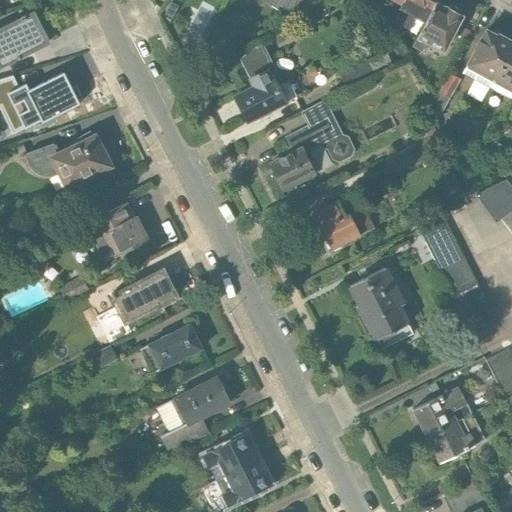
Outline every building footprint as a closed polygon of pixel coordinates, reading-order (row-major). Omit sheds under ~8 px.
[(272,0),(269,6),(293,19),(316,0),(272,0)] [(401,7),(427,22),(438,1),(437,1),(437,0),(392,0),(403,5),(401,7)] [(427,22),(413,46),(427,53),(431,45),(443,51),(450,40),(457,26),(463,16),(460,10),(453,5),(447,7),(438,1),(427,22)] [(171,21),(178,6),(171,3),(164,17),(171,21)] [(48,42),(34,14),(0,30),(0,69),(21,59),(20,56),(48,42)] [(354,18),(351,25),(355,33),(363,36),(370,32),(373,24),(369,17),(362,14),(354,18)] [(469,31),(462,27),(459,34),(466,38),(469,31)] [(486,29),(462,74),(488,88),(493,80),(511,44),(511,39),(502,35),(499,36),(486,29)] [(493,80),(488,88),(511,100),(511,43),(511,44),(493,80)] [(288,80),(277,86),(258,46),(240,60),(254,87),(236,96),(249,121),(297,97),(288,80)] [(346,89),(392,66),(385,52),(339,74),(346,89)] [(0,79),(0,108),(0,109),(1,108),(12,103),(24,127),(12,133),(13,134),(41,120),(42,122),(79,104),(78,102),(83,99),(76,85),(71,87),(64,72),(29,90),(26,84),(19,88),(13,76),(0,79)] [(450,98),(461,79),(449,73),(438,92),(450,98)] [(435,104),(444,109),(450,98),(438,92),(435,104)] [(444,109),(435,104),(434,110),(438,119),(444,109)] [(464,110),(459,120),(466,129),(474,115),(464,110)] [(325,119),(286,139),(293,152),(270,164),(284,190),(287,188),(289,192),(297,188),(295,184),(316,174),(310,162),(313,154),(324,149),(330,151),(334,160),(340,162),(351,156),(353,150),(348,141),(343,139),(339,132),(333,135),(325,119)] [(391,175),(444,149),(436,134),(384,161),(391,175)] [(27,155),(25,156),(25,158),(26,160),(26,162),(27,165),(29,167),(30,168),(32,170),(33,172),(35,173),(37,174),(39,175),(42,176),(44,176),(46,177),(48,177),(51,177),(53,176),(55,176),(57,175),(60,174),(62,173),(63,171),(65,170),(73,185),(110,166),(108,162),(112,160),(106,149),(102,150),(96,137),(84,143),(81,137),(57,148),(55,145),(54,145),(27,154),(27,155)] [(511,186),(506,178),(475,194),(476,196),(487,210),(511,191),(511,186)] [(501,220),(511,212),(511,191),(487,210),(497,224),(501,220)] [(345,215),(339,202),(314,214),(332,250),(361,236),(360,234),(374,228),(368,214),(353,221),(349,213),(345,215)] [(131,219),(123,204),(86,223),(106,263),(148,241),(136,217),(131,219)] [(509,230),(511,227),(511,212),(501,220),(509,230)] [(427,245),(450,233),(440,213),(417,225),(427,245)] [(450,233),(427,245),(434,258),(457,246),(450,233)] [(457,246),(434,258),(440,271),(464,259),(457,246)] [(464,259),(440,271),(447,285),(470,273),(464,259)] [(377,340),(408,325),(398,305),(402,303),(385,268),(350,285),(377,340)] [(163,271),(113,296),(119,307),(126,321),(127,322),(176,297),(163,271)] [(470,273),(447,285),(454,298),(477,286),(470,273)] [(67,300),(88,290),(81,276),(60,286),(67,300)] [(477,286),(454,298),(461,311),(484,300),(477,286)] [(484,300),(461,311),(468,325),(491,313),(484,300)] [(497,326),(491,313),(468,325),(474,337),(497,326)] [(153,374),(203,349),(190,324),(141,349),(153,374)] [(96,369),(117,359),(110,346),(89,356),(96,369)] [(511,354),(509,349),(485,361),(491,374),(511,363),(511,354)] [(511,363),(491,374),(497,386),(511,379),(511,363)] [(174,400),(156,409),(168,433),(161,437),(169,453),(208,433),(201,418),(202,418),(200,414),(228,400),(224,392),(229,390),(224,379),(219,381),(217,378),(174,400)] [(511,379),(497,386),(504,399),(511,394),(511,379)] [(426,436),(472,414),(458,387),(413,410),(426,436)] [(485,441),(472,414),(426,436),(440,464),(485,441)] [(207,455),(204,456),(209,467),(216,480),(221,478),(259,459),(246,434),(207,455)] [(221,478),(216,480),(222,493),(229,507),(232,505),(272,485),(259,459),(221,478)] [(452,511),(483,511),(481,507),(484,505),(472,480),(452,489),(454,492),(446,496),(452,511)] [(44,498),(30,492),(26,502),(40,507),(44,498)]
